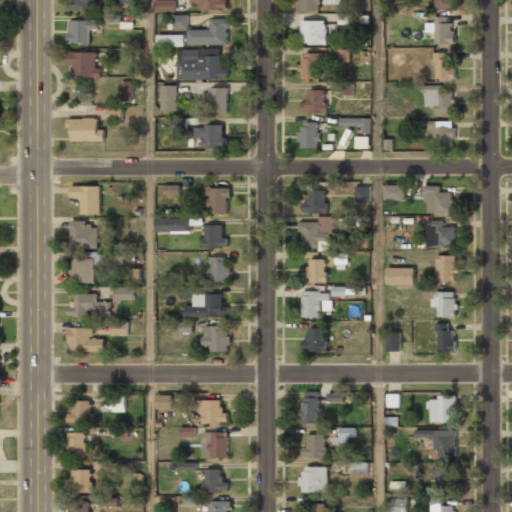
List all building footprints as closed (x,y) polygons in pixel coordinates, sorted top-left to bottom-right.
[(97,0),(69,0),(69,9),(89,9),(89,1),(97,1),(97,0)] [(163,0),(155,0),(155,12),(177,12),(176,0),(163,0)] [(192,0),(193,3),(200,3),(200,10),(228,9),(227,0),(192,0)] [(320,0),(299,0),(300,10),(320,11),(320,0)] [(435,0),(436,8),(451,8),(451,0),(435,0)] [(353,14),(339,13),(338,24),(352,24),(353,14)] [(436,44),(453,43),(453,16),(435,16),(435,23),(426,23),(426,32),(436,32),(436,44)] [(189,44),(230,44),(230,18),(211,19),(212,29),(188,29),(189,44)] [(68,43),(90,44),(91,29),(100,29),(100,20),(69,20),(68,43)] [(326,20),(302,20),(302,44),(327,44),(326,20)] [(178,49),(179,79),(228,78),(228,65),(221,65),(221,48),(178,49)] [(351,49),(337,49),(337,62),(351,62),(351,49)] [(75,77),(102,77),(102,68),(97,67),(98,52),(69,51),(68,65),(75,65),(75,77)] [(326,78),(326,52),(302,52),(302,78),(326,78)] [(456,63),(449,63),(450,52),(437,52),(436,78),(456,79),(456,63)] [(122,102),(134,101),(133,81),(121,82),(122,102)] [(353,95),(353,81),(340,81),(339,94),(353,95)] [(162,111),(178,110),(178,85),(162,85),(162,111)] [(442,85),(426,85),(426,106),(436,106),(436,113),(454,112),(454,91),(443,92),(442,85)] [(228,113),(229,88),(211,87),(211,93),(202,93),(201,112),(228,113)] [(326,89),(310,89),(310,101),(303,101),(303,112),(326,112),(326,89)] [(108,120),(123,120),(123,107),(109,107),(108,120)] [(68,118),(69,127),(72,127),(73,141),(106,141),(105,129),(99,129),(99,117),(68,118)] [(372,118),(341,118),(340,126),(362,126),(362,133),(371,133),(372,118)] [(301,147),(320,147),(319,121),(301,122),(301,147)] [(455,145),(455,121),(427,121),(427,136),(435,136),(435,146),(455,145)] [(228,147),(227,136),(224,136),(223,125),(195,126),(195,138),(204,138),(204,148),(228,147)] [(164,194),(181,194),(181,185),(165,184),(164,194)] [(406,200),(406,185),(385,184),(385,200),(406,200)] [(101,185),(72,186),(72,198),(82,198),(82,214),(102,214),(101,185)] [(454,212),(453,192),(441,192),(440,185),(424,185),(425,204),(429,204),(429,213),(454,212)] [(356,186),(356,202),(372,201),(371,186),(356,186)] [(230,213),(230,187),(206,187),(206,195),(211,195),(210,213),(230,213)] [(326,190),(310,190),(310,200),(303,200),(303,213),(326,212),(326,190)] [(302,221),(301,249),(330,249),(330,229),(339,229),(339,217),(319,216),(319,222),(302,221)] [(191,232),(191,218),(156,217),(156,231),(191,232)] [(99,248),(99,227),(90,227),(90,221),(72,220),(71,247),(99,248)] [(444,220),(427,220),(428,246),(457,246),(456,226),(444,227),(444,220)] [(224,224),(205,225),(205,248),(229,247),(229,237),(224,237),(224,224)] [(336,269),(348,269),(347,253),(336,253),(336,269)] [(436,281),(458,281),(459,269),(456,269),(457,255),(436,255),(436,281)] [(228,256),(211,257),(211,282),(229,282),(228,256)] [(96,258),(72,258),(71,282),(95,282),(96,258)] [(326,283),(327,259),(308,258),(307,282),(326,283)] [(416,268),(388,267),(388,284),(415,285),(416,268)] [(347,286),(333,286),(332,296),(347,296),(347,286)] [(135,287),(116,287),(116,299),(135,299),(135,287)] [(303,292),(303,317),(320,316),(320,310),(332,310),(332,291),(303,292)] [(434,306),(439,307),(439,316),(457,316),(457,298),(447,298),(447,292),(434,291),(434,306)] [(99,294),(76,293),(76,304),(69,304),(69,316),(92,316),(111,316),(111,301),(99,301),(99,294)] [(222,294),(194,293),(194,306),(185,306),(185,316),(229,317),(229,304),(222,304),(222,294)] [(129,336),(128,320),(112,321),(112,337),(129,336)] [(194,322),(181,321),(181,332),(194,333),(194,322)] [(449,323),(438,323),(439,351),(456,350),(455,330),(449,330),(449,323)] [(230,325),(205,325),(205,345),(212,345),(212,351),(230,351),(230,325)] [(70,351),(105,352),(106,338),(94,338),(94,327),(70,327),(70,351)] [(327,351),(327,328),(309,328),(309,340),(303,340),(303,350),(327,351)] [(402,332),(388,331),(388,351),(401,351),(402,332)] [(303,423),(320,423),(320,391),(303,391),(303,423)] [(344,392),(329,393),(329,401),(344,401),(344,392)] [(173,395),(157,394),(157,409),(173,409),(173,395)] [(115,412),(127,411),(127,395),(114,395),(115,412)] [(430,422),(454,422),(454,397),(430,397),(430,422)] [(229,423),(229,410),(222,410),(222,400),(194,399),(194,409),(203,410),(203,422),(229,423)] [(92,400),(76,400),(76,411),(69,411),(69,422),(91,422),(92,400)] [(350,446),(350,437),(356,438),(357,427),(339,427),(339,437),(334,437),(334,445),(350,446)] [(457,430),(417,429),(416,437),(436,437),(435,455),(456,456),(457,430)] [(87,432),(70,432),(70,458),(87,458),(87,432)] [(229,432),(203,432),(203,457),(229,457),(229,432)] [(326,434),(308,434),(308,447),(303,447),(303,458),(326,457),(326,434)] [(369,462),(352,462),(351,475),(369,475),(369,462)] [(432,463),(432,487),(451,487),(451,463),(432,463)] [(329,466),(303,466),(302,492),(328,492),(329,466)] [(223,468),(205,469),(206,492),(229,491),(229,481),(223,481),(223,468)] [(92,469),(74,469),(74,492),(93,492),(92,469)] [(203,496),(184,497),(185,504),(203,504),(203,496)] [(100,507),(118,506),(118,497),(100,497),(100,507)] [(392,511),(408,511),(409,498),(393,498),(392,511)] [(432,511),(455,511),(455,505),(443,506),(443,498),(432,498),(432,511)] [(72,511),(89,511),(90,500),(72,501),(72,511)] [(230,511),(231,501),(211,500),(210,511),(230,511)]
